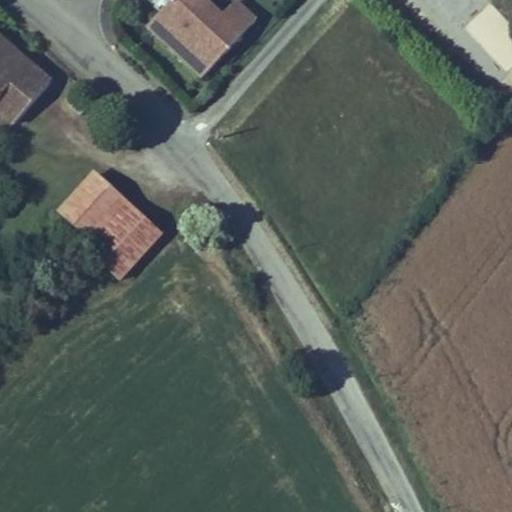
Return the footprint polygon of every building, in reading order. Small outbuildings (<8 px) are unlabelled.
[(220,85),(278,34),(259,13),(239,31),(232,24),(234,14),(221,0),(202,0),(170,30),(220,85)] [(511,0),(491,0),(510,21),(511,19),(511,0)] [(80,88),(0,13),(0,88),(42,128),(80,88)] [(163,209),(126,175),(91,216),(124,246),(118,253),(123,256),(163,209)] [(191,235),(163,209),(123,256),(149,281),(191,235)]
